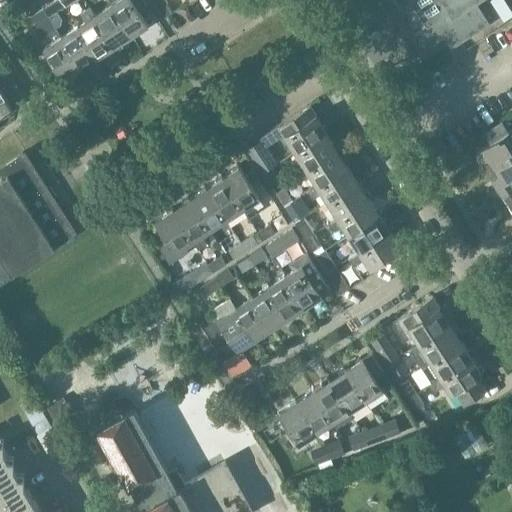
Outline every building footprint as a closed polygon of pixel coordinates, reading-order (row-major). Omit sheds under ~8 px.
[(56,0),(45,8),(50,16),(62,8),(56,0)] [(133,37),(134,36),(135,38),(140,35),(139,33),(150,26),(132,0),(119,0),(112,5),(133,37)] [(164,0),(153,0),(165,19),(173,13),(164,0)] [(378,0),(414,54),(414,55),(415,56),(445,37),(452,48),(460,43),(491,23),(478,3),(483,0),(378,0)] [(133,37),(112,5),(96,15),(116,48),(117,47),(118,49),(124,45),(122,44),(133,37)] [(50,16),(45,8),(32,16),(37,24),(50,16)] [(116,48),(96,15),(79,26),(100,58),(101,57),(102,59),(107,56),(106,54),(116,48)] [(50,16),(37,24),(45,36),(49,33),(57,28),(50,16)] [(511,61),(511,60),(511,26),(501,17),(484,36),(511,61)] [(100,58),(79,26),(63,37),(83,69),(84,68),(85,70),(90,67),(89,65),(100,58)] [(83,69),(63,37),(57,28),(49,33),(55,42),(46,48),(66,80),(67,79),(68,81),(73,78),(72,76),(83,69)] [(1,99),(0,97),(0,116),(14,107),(6,95),(1,99)] [(296,153),(328,132),(312,106),(280,127),(296,153)] [(490,170),(511,155),(511,131),(511,132),(505,122),(488,133),(494,142),(479,152),(490,170)] [(307,170),(339,149),(328,132),(296,153),(307,170)] [(277,164),(261,140),(248,148),(264,172),(277,164)] [(339,149),(307,170),(317,186),(349,165),(339,149)] [(0,170),(5,178),(0,181),(0,281),(0,283),(78,232),(26,152),(0,169),(0,170)] [(501,187),(511,179),(511,155),(490,170),(501,187)] [(349,165),(317,186),(309,191),(314,199),(322,193),(328,203),(360,182),(349,165)] [(244,210),(251,220),(259,214),(252,204),(261,199),(241,167),(240,167),(239,166),(233,169),(235,171),(224,178),(244,210)] [(273,168),(265,174),(272,185),(281,180),(273,168)] [(224,178),(223,178),(222,177),(216,180),(218,182),(207,188),(228,220),(244,210),(224,178)] [(511,204),(511,203),(511,179),(501,187),(511,204)] [(338,218),(371,198),(360,182),(328,203),(338,218)] [(228,220),(207,188),(206,189),(205,187),(200,191),(201,192),(191,199),(211,231),(228,220)] [(286,206),(294,201),(286,188),(278,194),(286,206)] [(211,231),(191,199),(190,200),(189,198),(183,201),(184,203),(174,210),(195,242),(200,249),(208,244),(203,236),(211,231)] [(349,235),(381,214),(371,198),(338,218),(331,224),(336,231),(343,226),(349,235)] [(294,201),(286,206),(294,218),(302,213),(294,201)] [(174,210),(173,210),(172,209),(167,212),(168,214),(157,221),(167,236),(157,242),(171,264),(189,252),(186,247),(195,242),(174,210)] [(360,252),(392,231),(381,214),(349,235),(360,252)] [(296,221),(307,239),(315,233),(304,216),(296,221)] [(259,232),(264,240),(276,233),(271,224),(259,232)] [(392,231),(360,252),(350,258),(355,266),(365,260),(371,269),(403,248),(392,231)] [(315,233),(307,239),(315,252),(324,246),(315,233)] [(242,243),(248,251),(260,243),(255,235),(242,243)] [(280,238),(267,245),(273,254),(285,246),(280,238)] [(248,251),(242,243),(230,250),(235,259),(248,251)] [(251,256),(256,265),(269,257),(263,248),(251,256)] [(295,270),(286,275),(307,307),(332,291),(308,253),(291,264),(295,270)] [(328,272),(337,266),(329,254),(320,260),(328,272)] [(209,264),(214,272),(227,264),(221,256),(209,264)] [(256,265),(251,256),(238,264),(244,273),(256,265)] [(214,272),(209,264),(196,272),(202,280),(214,272)] [(337,266),(328,272),(336,284),(345,279),(337,266)] [(218,277),(223,285),(236,278),(230,269),(218,277)] [(189,274),(174,283),(181,294),(195,284),(189,274)] [(291,318),(307,307),(286,275),(270,286),(291,318)] [(223,285),(218,277),(205,285),(211,293),(223,285)] [(274,328),(291,318),(270,286),(254,296),(274,328)] [(274,328),(254,296),(237,307),(258,339),(274,328)] [(421,344),(453,324),(458,321),(447,304),(442,307),(435,297),(394,323),(406,342),(415,336),(421,344)] [(237,307),(220,318),(221,319),(207,327),(220,348),(234,339),(241,350),(258,339),(237,307)] [(423,367),(463,341),(453,324),(421,344),(412,350),(423,367)] [(433,383),(442,377),(474,357),(463,341),(423,367),(433,383)] [(389,365),(398,359),(389,347),(381,352),(389,365)] [(241,350),(224,361),(234,377),(251,366),(241,350)] [(367,401),(385,390),(377,378),(386,372),(373,353),(347,370),(367,401)] [(442,377),(433,383),(431,385),(436,392),(447,385),(453,394),(458,391),(466,404),(488,390),(480,377),(485,374),(474,357),(442,377)] [(398,359),(389,365),(397,377),(406,372),(398,359)] [(367,401),(347,370),(331,380),(351,412),(367,401)] [(410,398),(419,392),(411,379),(402,385),(410,398)] [(351,412),(331,380),(315,391),(335,422),(351,412)] [(335,422),(315,391),(298,401),(318,433),(335,422)] [(419,392),(410,398),(418,410),(427,404),(419,392)] [(17,403),(28,429),(44,423),(33,396),(17,403)] [(62,400),(48,407),(56,423),(70,415),(62,400)] [(318,433),(298,401),(281,412),(301,444),(318,433)] [(135,408),(98,428),(131,487),(133,486),(144,507),(142,508),(144,511),(250,511),(254,510),(226,461),(186,483),(178,467),(170,471),(135,408)] [(31,430),(38,450),(54,444),(47,424),(31,430)] [(385,429),(388,438),(402,433),(399,424),(385,429)] [(366,436),(370,445),(384,440),(380,431),(366,436)] [(370,445),(366,436),(353,441),(356,451),(370,445)] [(0,511),(41,511),(39,508),(0,442),(0,511)] [(329,450),(333,459),(346,454),(343,445),(329,450)] [(333,459),(329,450),(315,455),(319,464),(333,459)]
